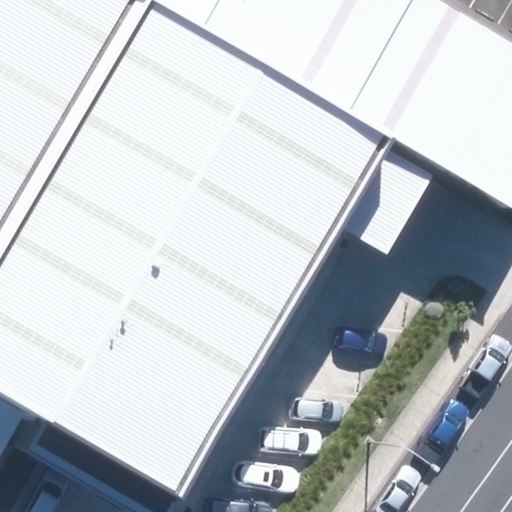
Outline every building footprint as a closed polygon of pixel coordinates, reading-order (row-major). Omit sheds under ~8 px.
[(200,25),(156,0),(136,0),(0,238),(0,388),(182,491),(388,132),(350,110),(200,25)] [(0,0),(0,238),(136,0),(0,0)] [(156,0),(200,25),(214,0),(156,0)] [(214,0),(200,25),(350,110),(412,0),(214,0)] [(511,181),(511,34),(451,0),(412,0),(350,110),(388,132),(505,194),(511,181)]
